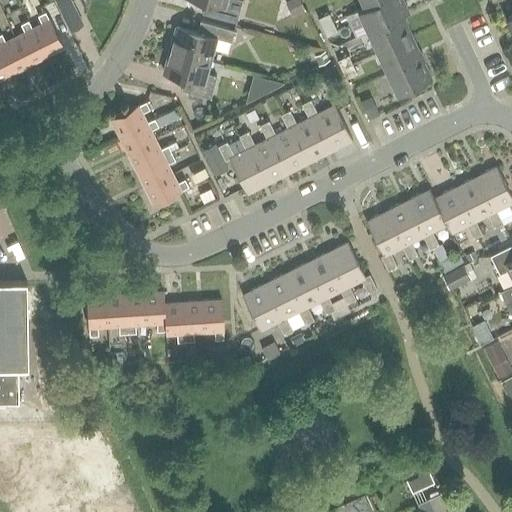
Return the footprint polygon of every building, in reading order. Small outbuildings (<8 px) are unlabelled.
[(86,24),(73,0),(56,0),(72,31),(86,24)] [(242,0),(197,0),(205,2),(202,14),(236,23),(243,0),(242,0)] [(299,0),(291,0),(290,1),(295,14),(304,10),(299,0)] [(403,0),(360,0),(362,3),(364,7),(358,10),(366,29),(397,95),(432,78),(403,16),(409,13),(403,0)] [(42,23),(32,28),(46,56),(64,47),(50,19),(49,19),(45,12),(38,16),(42,23)] [(329,13),(318,18),(323,27),(334,22),(331,17),(329,13)] [(24,32),(15,37),(29,64),(46,56),(32,28),(29,20),(21,24),(24,32)] [(228,53),(234,30),(200,21),(197,32),(177,27),(170,50),(209,61),(212,49),(228,53)] [(334,22),(323,27),(327,37),(338,31),(334,22)] [(2,34),(0,34),(0,48),(12,73),(29,64),(15,37),(6,41),(2,34)] [(0,79),(12,73),(0,48),(0,79)] [(206,73),(209,61),(170,50),(164,73),(184,79),(181,90),(210,98),(217,76),(206,73)] [(325,51),(314,56),(319,65),(330,60),(325,51)] [(347,56),(337,61),(341,69),(351,64),(347,56)] [(351,64),(341,69),(345,78),(356,72),(351,64)] [(269,79),(265,93),(284,83),(269,79)] [(311,99),(301,104),(308,118),(313,116),(330,151),(353,140),(335,104),(317,113),(311,99)] [(138,105),(110,119),(119,136),(147,122),(142,113),(150,109),(146,101),(138,105)] [(375,106),(364,111),(369,120),(379,114),(375,106)] [(254,110),(246,114),(250,123),(259,119),(254,110)] [(290,110),(280,115),(287,128),(292,126),(309,162),(330,151),(313,116),(308,118),(297,124),(290,110)] [(128,154),(156,140),(151,130),(169,121),(165,113),(147,122),(119,136),(128,154)] [(269,121),(259,125),(266,139),(271,137),(289,172),(309,162),(292,126),(287,128),(276,134),(269,121)] [(248,131),(238,136),(240,138),(245,149),(250,147),(268,183),(289,172),(271,137),(266,139),(255,145),(248,131)] [(240,138),(228,144),(234,155),(245,149),(240,138)] [(136,170),(172,153),(171,151),(168,145),(160,149),(156,140),(128,154),(136,170)] [(176,141),(168,145),(171,151),(179,147),(176,141)] [(227,142),(218,146),(225,161),(230,159),(247,193),(268,183),(250,147),(245,149),(234,155),(228,144),(227,142)] [(212,175),(225,168),(213,144),(200,150),(212,175)] [(172,153),(136,170),(145,187),(173,174),(168,164),(176,160),(172,153)] [(511,195),(497,166),(476,177),(494,211),(496,210),(508,204),(511,212),(511,195)] [(203,168),(189,175),(193,183),(207,176),(203,168)] [(185,179),(177,183),(173,174),(145,187),(154,205),(189,187),(185,179)] [(503,223),(496,210),(494,211),(476,177),(455,187),(473,222),(475,220),(487,215),(494,228),(503,223)] [(434,198),(447,224),(446,224),(451,233),(466,225),(473,239),(482,234),(475,220),(473,222),(455,187),(434,198)] [(434,198),(430,189),(408,200),(425,234),(423,236),(430,249),(432,248),(438,259),(444,256),(432,231),(446,224),(447,224),(434,198)] [(408,200),(387,210),(405,245),(402,246),(409,260),(418,255),(411,242),(423,236),(425,234),(408,200)] [(387,210),(366,221),(383,255),(381,256),(388,270),(397,266),(390,252),(402,246),(405,245),(387,210)] [(503,223),(494,228),(500,240),(507,237),(509,236),(503,223)] [(348,242),(327,252),(345,288),(349,285),(361,280),(368,293),(377,289),(370,274),(365,276),(348,242)] [(511,279),(511,245),(490,256),(500,275),(508,271),(511,279)] [(474,251),(465,256),(468,262),(477,257),(474,251)] [(327,252),(306,262),(324,298),(328,296),(340,290),(347,304),(356,299),(349,285),(345,288),(327,252)] [(459,253),(439,263),(444,271),(463,262),(459,253)] [(306,262),(285,273),(303,309),(307,306),(319,301),(326,314),(335,309),(328,296),(324,298),(306,262)] [(467,263),(446,274),(452,287),(473,277),(467,263)] [(285,273),(264,283),(282,319),(286,317),(298,311),(305,324),(314,320),(307,306),(303,309),(285,273)] [(17,369),(28,369),(27,283),(0,283),(0,404),(17,405),(17,369)] [(264,283),(242,295),(260,330),(277,321),(284,335),(293,330),(286,317),(282,319),(264,283)] [(164,291),(144,293),(146,324),(156,323),(157,332),(165,331),(166,331),(164,303),(164,291)] [(144,293),(125,294),(128,334),(136,333),(135,324),(146,324),(144,293)] [(125,294),(106,295),(108,326),(119,325),(119,334),(128,334),(125,294)] [(106,295),(86,296),(88,327),(89,327),(89,336),(98,335),(98,327),(108,326),(106,295)] [(222,300),(202,301),(204,332),(214,331),(215,340),(224,339),(223,331),(224,331),(222,300)] [(202,301),(183,302),(186,342),(194,341),(194,333),(204,332),(202,301)] [(183,302),(164,303),(166,331),(165,331),(166,334),(177,334),(177,342),(186,342),(183,302)] [(301,332),(290,337),(295,346),(305,341),(301,332)] [(230,346),(218,347),(218,359),(231,358),(230,346)] [(197,349),(187,350),(187,362),(198,362),(197,349)] [(122,352),(112,353),(112,366),(122,365),(122,352)] [(248,354),(238,360),(244,370),(254,365),(248,354)] [(511,370),(507,361),(493,367),(498,378),(511,370)] [(309,434),(308,434),(335,449),(345,431),(310,412),(300,429),(309,434)] [(147,511),(111,418),(68,435),(86,483),(61,493),(68,511),(147,511)] [(427,472),(416,477),(421,489),(433,484),(427,472)] [(446,511),(439,494),(426,500),(431,511),(446,511)]
